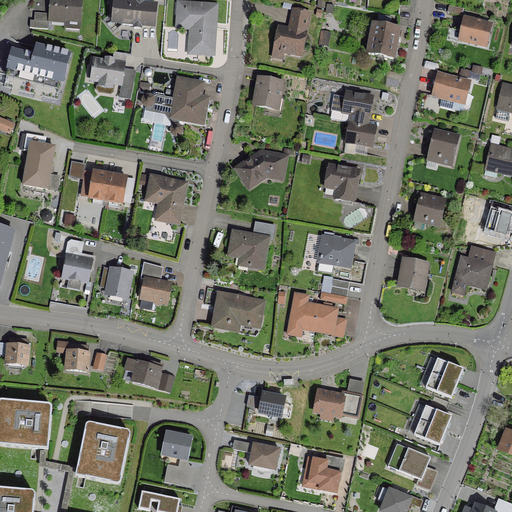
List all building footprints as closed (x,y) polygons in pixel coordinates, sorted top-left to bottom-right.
[(63,22),(63,29),(78,30),(80,0),(49,0),(48,20),(63,22)] [(141,25),(153,27),(155,7),(141,6),(142,2),(136,1),(135,4),(113,1),(112,13),(121,25),(133,26),(133,29),(139,30),(140,25),(141,25)] [(197,46),(196,54),(212,55),(215,7),(178,4),(176,28),(190,29),(189,46),(197,46)] [(448,6),(446,13),(461,16),(462,9),(448,6)] [(288,31),(278,29),(274,51),(299,56),(308,14),(292,11),(288,31)] [(490,26),(463,20),(460,32),(463,33),(461,41),(485,47),(490,26)] [(28,28),(47,30),(48,22),(29,21),(28,28)] [(373,25),(370,40),(395,45),(397,30),(373,25)] [(320,32),(317,45),(326,47),(329,33),(320,32)] [(367,55),(392,59),(395,45),(370,40),(367,55)] [(16,43),(10,70),(62,82),(68,56),(16,43)] [(104,63),(93,61),(90,81),(97,82),(96,90),(98,93),(109,95),(112,93),(113,84),(120,85),(123,65),(111,64),(112,60),(105,59),(104,63)] [(437,75),(432,97),(461,104),(462,96),(466,94),(468,83),(437,75)] [(202,85),(195,84),(177,80),(173,101),(162,99),(160,110),(167,120),(177,122),(178,120),(201,125),(205,106),(201,106),(198,102),(202,85)] [(278,99),(281,84),(257,80),(253,105),(273,109),(275,98),(278,99)] [(386,80),(384,86),(396,88),(397,82),(386,80)] [(508,112),(511,113),(511,88),(502,86),(497,107),(509,109),(508,112)] [(350,115),(348,124),(364,127),(367,112),(368,112),(370,104),(369,104),(370,98),(345,94),(342,113),(350,115)] [(144,107),(145,107),(146,107),(149,107),(150,106),(151,104),(152,102),(151,100),(150,98),(149,97),(147,97),(145,97),(143,98),(142,100),(141,102),(142,104),(143,105),(144,107)] [(9,134),(12,125),(5,122),(1,131),(9,134)] [(364,127),(348,124),(345,143),(370,148),(371,142),(372,142),(373,134),(372,134),(373,128),(364,127)] [(176,126),(175,126),(173,126),(171,127),(170,129),(170,131),(170,133),(172,135),(173,136),(175,136),(177,136),(179,134),(180,133),(180,131),(179,129),(178,127),(176,126)] [(432,136),(426,161),(451,167),(458,137),(444,134),(443,138),(432,136)] [(491,137),(489,144),(497,146),(499,138),(491,137)] [(56,145),(30,140),(22,184),(48,189),(51,173),(56,145)] [(503,150),(490,146),(485,167),(497,170),(496,173),(511,176),(511,154),(503,152),(503,150)] [(254,158),(236,170),(248,188),(273,171),(282,173),(285,159),(263,154),(259,157),(258,158),(254,158)] [(353,194),(354,194),(358,172),(328,166),(323,188),(336,190),(334,200),(351,203),(353,194)] [(60,175),(51,173),(48,189),(57,190),(60,175)] [(88,199),(105,202),(109,176),(93,173),(88,199)] [(121,205),(122,194),(125,179),(109,176),(105,202),(121,205)] [(164,204),(160,221),(177,224),(185,185),(150,178),(146,201),(164,204)] [(133,179),(128,200),(133,202),(138,180),(133,179)] [(419,199),(414,221),(438,227),(444,202),(429,198),(428,201),(419,199)] [(474,204),(487,208),(489,202),(476,198),(474,204)] [(485,231),(503,236),(508,217),(498,214),(498,210),(494,209),(493,213),(491,212),(485,231)] [(270,241),(273,227),(255,224),(254,233),(257,234),(256,238),(232,233),(228,256),(248,259),(247,267),(261,269),(266,240),(270,241)] [(0,227),(0,287),(15,231),(0,227)] [(348,268),(352,244),(322,239),(318,262),(348,268)] [(64,257),(66,258),(62,278),(86,283),(88,273),(91,271),(93,258),(79,255),(82,244),(70,241),(67,243),(64,257)] [(479,251),(477,258),(491,262),(493,255),(479,251)] [(490,267),(461,259),(455,282),(484,290),(490,267)] [(420,280),(423,280),(426,266),(403,261),(398,286),(418,290),(420,280)] [(125,299),(130,274),(103,268),(99,288),(106,290),(105,295),(125,299)] [(158,306),(160,304),(165,305),(169,285),(144,280),(140,300),(152,302),(154,305),(158,306)] [(328,294),(331,295),(345,298),(348,283),(331,280),(328,294)] [(218,295),(212,326),(228,329),(230,322),(257,327),(262,303),(218,295)] [(344,305),(345,298),(331,295),(330,302),(344,305)] [(298,336),(300,329),(330,334),(335,311),(305,305),(306,298),(295,296),(287,334),(298,336)] [(8,346),(7,346),(5,364),(25,366),(27,341),(8,340),(8,346)] [(86,354),(87,348),(68,346),(67,352),(65,371),(85,373),(87,354),(86,354)] [(104,355),(96,353),(93,368),(101,370),(104,355)] [(452,401),(464,371),(438,360),(426,390),(452,401)] [(156,378),(160,366),(151,363),(150,367),(137,363),(131,382),(159,390),(162,380),(156,378)] [(351,381),(350,392),(366,394),(367,382),(351,381)] [(364,400),(319,391),(314,413),(359,422),(364,400)] [(50,400),(0,396),(0,439),(47,443),(50,400)] [(258,414),(282,418),(285,402),(261,398),(258,414)] [(83,400),(82,414),(93,416),(95,402),(83,400)] [(440,448),(453,418),(427,407),(414,437),(440,448)] [(129,428),(88,420),(77,470),(119,479),(129,428)] [(511,433),(506,431),(498,450),(511,455),(511,433)] [(163,456),(187,460),(191,440),(167,436),(163,456)] [(262,446),(261,447),(252,445),(248,466),(274,471),(278,450),(269,448),(262,446)] [(430,460),(396,447),(388,469),(422,483),(430,460)] [(327,464),(309,461),(303,489),(337,495),(341,476),(325,473),(327,464)] [(32,511),(34,487),(0,484),(0,511),(32,511)] [(408,511),(413,500),(389,491),(380,511),(408,511)] [(176,511),(179,501),(142,492),(138,508),(153,511),(176,511)]
